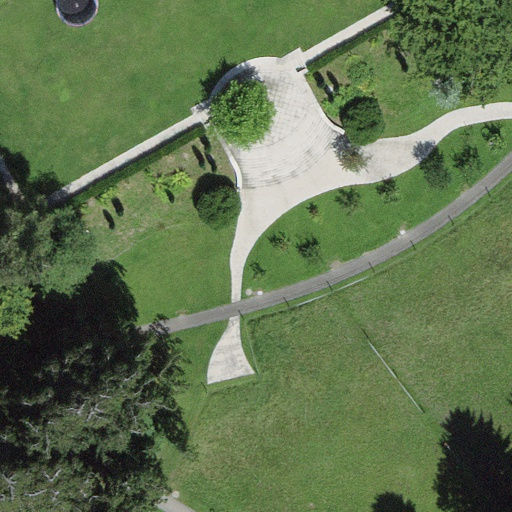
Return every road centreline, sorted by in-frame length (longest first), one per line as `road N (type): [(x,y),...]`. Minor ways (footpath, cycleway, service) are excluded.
road 1 (track): [(511,173),(390,256),(319,288),(140,330),(0,337)]
road 2 (track): [(182,511),(41,441),(0,406)]
